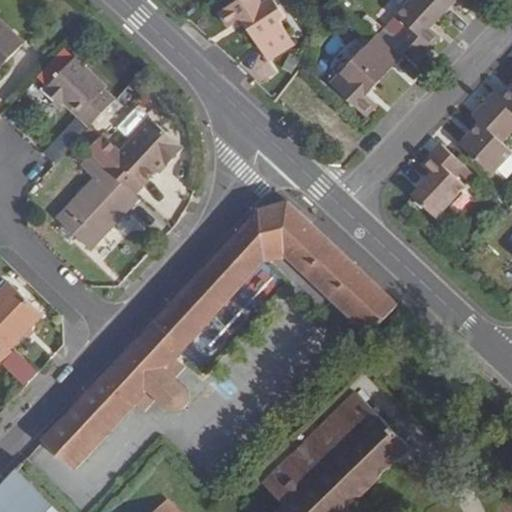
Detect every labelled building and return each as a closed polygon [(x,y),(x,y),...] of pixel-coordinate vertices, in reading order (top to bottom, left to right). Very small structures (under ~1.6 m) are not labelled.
[(272,0),(236,0),(217,12),(228,27),(239,20),(266,60),(292,43),(276,17),(281,13),(272,0)] [(429,29),(449,8),(441,0),(411,0),(395,17),(405,26),(396,37),(419,59),(438,38),(429,29)] [(0,61),(22,39),(0,19),(0,61)] [(332,84),(366,116),(377,104),(367,94),(401,58),(377,35),(332,84)] [(44,86),(70,58),(63,52),(37,80),(44,86)] [(85,122),(111,94),(100,84),(102,82),(73,55),(70,58),(44,86),(41,89),(51,98),(55,94),(61,100),(85,122)] [(403,57),(393,67),(410,85),(421,74),(403,57)] [(511,86),(501,99),(494,93),(484,105),(511,130),(511,128),(511,86)] [(58,103),(61,100),(55,94),(51,98),(58,103)] [(511,130),(484,105),(472,116),(478,122),(458,144),(490,174),(510,153),(499,142),(511,130)] [(93,155),(97,158),(131,188),(162,152),(165,155),(179,139),(146,112),(117,146),(99,131),(84,147),(91,154),(93,155)] [(73,117),(42,150),(53,160),(84,127),(73,117)] [(465,166),(441,143),(421,164),(431,174),(411,194),(434,217),(464,185),(455,177),(465,166)] [(97,158),(93,155),(83,166),(97,178),(60,216),(94,248),(126,214),(120,207),(135,191),(131,188),(97,158)] [(120,207),(126,214),(142,197),(135,191),(120,207)] [(368,337),(383,321),(397,307),(290,206),(282,206),(272,206),(262,205),(258,205),(43,432),(74,461),(133,399),(143,408),(156,394),(165,403),(169,405),(170,406),(176,406),(180,405),(183,402),(185,400),(187,397),(187,394),(187,389),(184,383),(175,375),(187,362),(177,352),(265,259),(284,258),(367,335),(368,337)] [(0,352),(5,358),(17,345),(13,342),(45,307),(12,277),(0,290),(0,352)] [(407,344),(421,329),(397,307),(383,321),(407,344)] [(5,358),(30,380),(42,368),(17,345),(5,358)] [(342,511),(419,439),(367,384),(268,481),(289,502),(278,511),(342,511)] [(61,511),(12,466),(0,477),(0,511),(61,511)] [(191,511),(176,497),(161,511),(191,511)]
